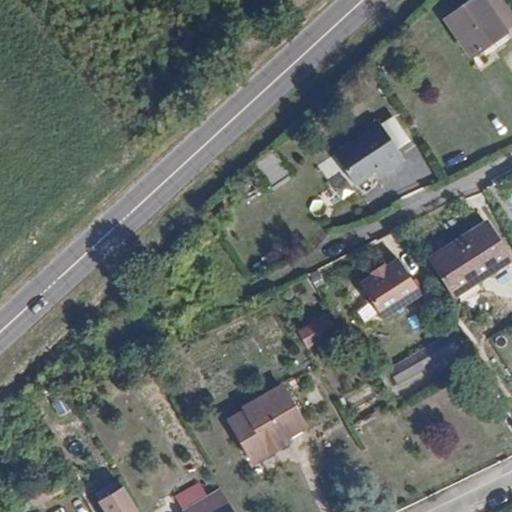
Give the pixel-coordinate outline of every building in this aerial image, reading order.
[(473,0),(445,20),(471,57),(505,33),(481,0),(473,0)] [(381,126),(331,153),(350,185),(369,175),(382,168),(385,173),(401,164),(381,126)] [(252,164),(267,187),(285,175),(270,152),(252,164)] [(372,180),(385,173),(382,168),(369,175),(372,180)] [(511,263),(489,226),(432,261),(455,299),(511,263)] [(363,280),(386,323),(430,299),(407,257),(363,280)] [(326,318),(300,333),(308,347),(322,339),(323,341),(335,334),(326,318)] [(441,324),(381,356),(396,383),(456,351),(441,324)] [(280,384),(242,407),(265,447),(304,424),(280,384)] [(180,506),(183,511),(234,511),(226,498),(218,484),(180,506)] [(137,511),(131,500),(122,486),(108,495),(97,501),(103,511),(137,511)]
